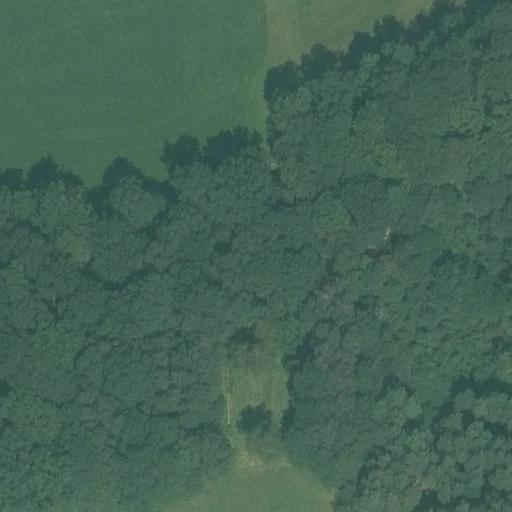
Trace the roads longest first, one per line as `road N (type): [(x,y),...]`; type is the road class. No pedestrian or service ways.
road 1 (track): [(338,215),(0,251)]
road 2 (track): [(511,182),(338,215)]
